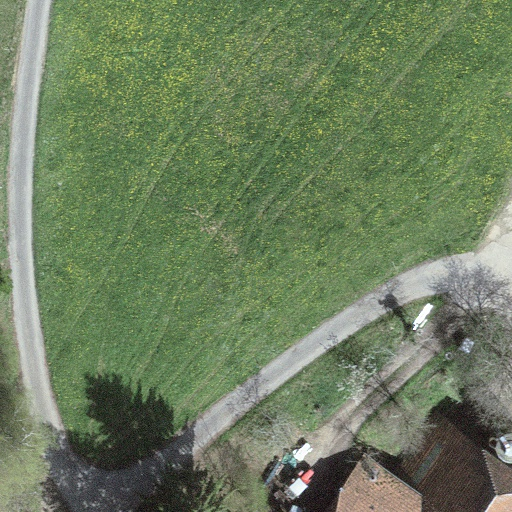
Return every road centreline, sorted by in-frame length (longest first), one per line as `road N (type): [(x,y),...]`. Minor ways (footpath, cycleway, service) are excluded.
road 1 (track): [(72,495),(364,307),(443,279),(511,302)]
road 2 (track): [(511,228),(443,336),(284,478),(266,511)]
